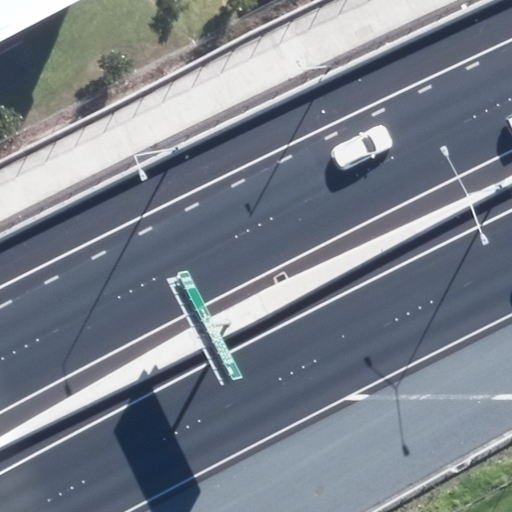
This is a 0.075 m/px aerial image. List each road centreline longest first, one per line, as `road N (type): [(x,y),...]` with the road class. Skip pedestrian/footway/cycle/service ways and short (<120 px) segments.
road 1 (motorway): [(0,359),(511,97)]
road 2 (motorway): [(511,263),(25,511)]
